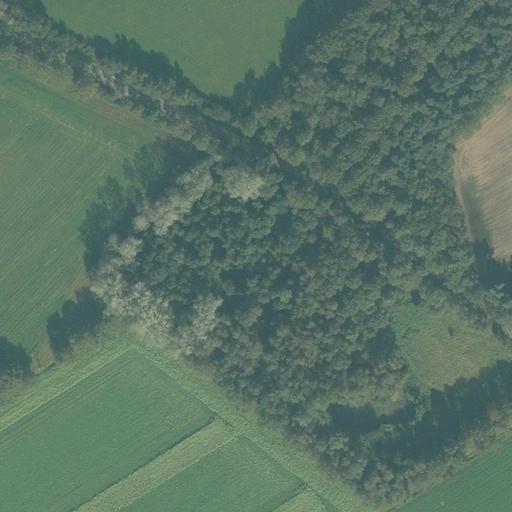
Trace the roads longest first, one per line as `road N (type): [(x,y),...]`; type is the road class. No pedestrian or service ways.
road 1 (unclassified): [(327,189),(0,30)]
road 2 (unclassified): [(327,189),(475,0)]
road 3 (unclassified): [(511,334),(327,189)]
